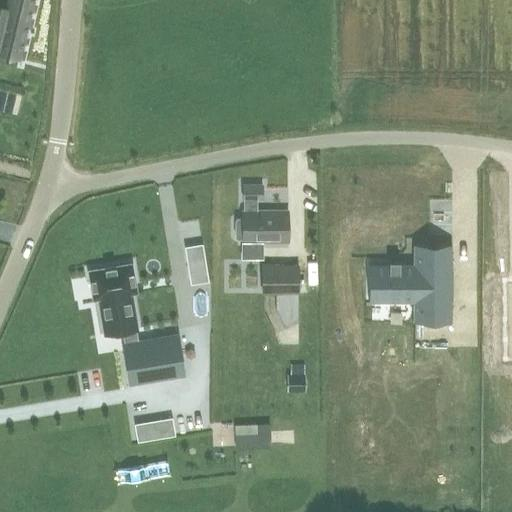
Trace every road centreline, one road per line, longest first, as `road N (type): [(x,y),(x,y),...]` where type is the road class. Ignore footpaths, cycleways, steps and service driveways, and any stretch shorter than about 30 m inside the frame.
road 1 (unclassified): [(511,147),(407,137),(315,141),(46,189)]
road 2 (unclassified): [(46,189),(71,0)]
road 3 (unclassified): [(0,301),(46,189)]
